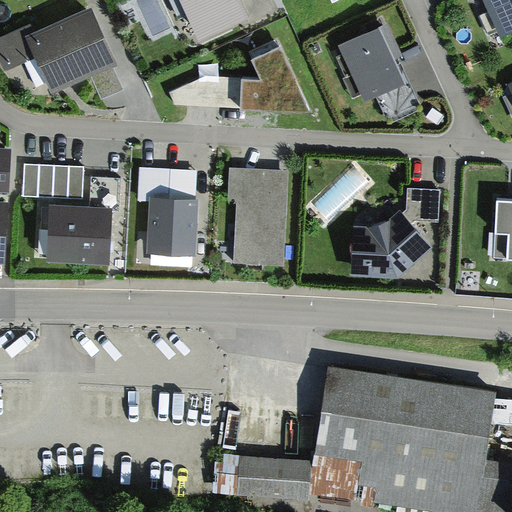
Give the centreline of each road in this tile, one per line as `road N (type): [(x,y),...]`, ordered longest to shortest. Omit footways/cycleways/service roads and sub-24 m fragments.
road 1 (residential): [(0,308),(511,328)]
road 2 (residential): [(470,148),(141,133),(29,123),(0,108)]
road 3 (residential): [(470,148),(469,121),(413,0)]
road 4 (unknown): [(55,308),(52,428)]
